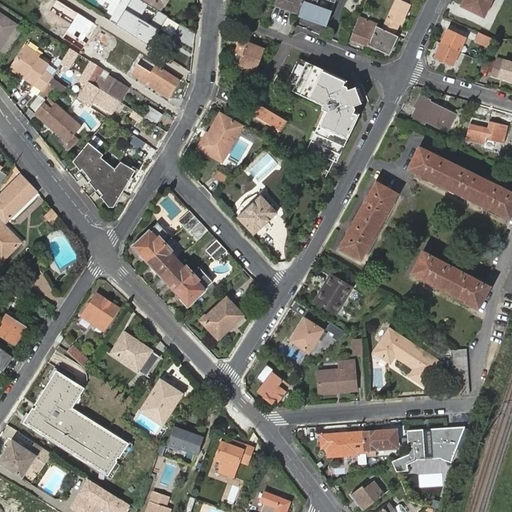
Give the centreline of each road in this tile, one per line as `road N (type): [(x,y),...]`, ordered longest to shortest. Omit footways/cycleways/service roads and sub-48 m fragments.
road 1 (residential): [(401,80),(284,290)]
road 2 (residential): [(465,402),(258,417)]
road 3 (residential): [(401,80),(212,12)]
road 4 (residential): [(105,252),(0,414)]
road 5 (residential): [(105,252),(225,383)]
road 6 (residential): [(284,290),(164,164)]
road 7 (residential): [(0,116),(105,252)]
road 8 (residential): [(212,12),(205,87),(164,164)]
